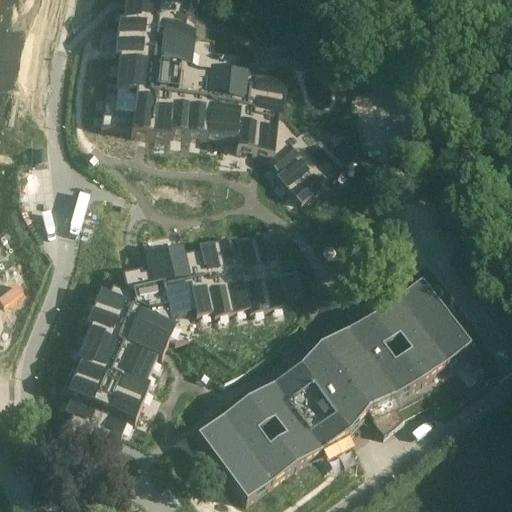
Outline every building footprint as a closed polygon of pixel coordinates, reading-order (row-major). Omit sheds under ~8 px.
[(120,0),(120,6),(124,6),(121,30),(117,29),(113,66),(117,67),(113,100),(103,98),(99,136),(131,139),(131,144),(168,148),(168,144),(236,151),(235,159),(268,163),(269,164),(266,166),(278,179),(275,182),(300,210),(328,185),(331,189),(346,175),(343,172),(357,160),(331,130),(319,141),(307,127),(295,137),(282,121),(286,87),(257,84),(246,83),(247,77),(209,73),(209,79),(189,77),(194,38),(183,36),(184,26),(189,27),(195,27),(198,0),(120,0)] [(30,100),(1,122),(17,143),(46,121),(30,100)] [(285,302),(302,298),(295,265),(278,269),(271,240),(237,248),(236,244),(199,252),(201,258),(186,261),(183,250),(147,258),(151,277),(143,279),(143,275),(123,279),(128,299),(127,300),(120,297),(116,306),(101,300),(86,334),(90,336),(77,368),(80,370),(67,402),(71,404),(64,420),(71,423),(65,439),(103,455),(110,439),(121,444),(128,427),(135,430),(149,396),(145,394),(158,364),(162,365),(177,330),(174,329),(173,323),(196,318),(197,323),(214,320),(215,324),(250,316),(250,320),(287,312),(285,302)] [(420,289),(371,326),(318,355),(299,379),(246,408),(196,444),(245,511),(295,474),(348,445),(367,422),(420,392),(469,356),(420,289)] [(397,414),(404,424),(432,409),(425,399),(397,414)]
